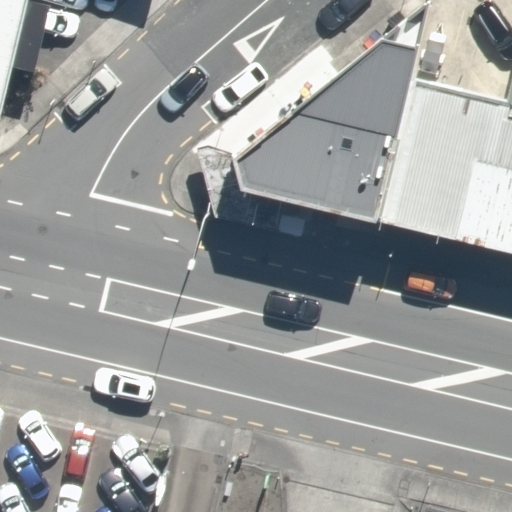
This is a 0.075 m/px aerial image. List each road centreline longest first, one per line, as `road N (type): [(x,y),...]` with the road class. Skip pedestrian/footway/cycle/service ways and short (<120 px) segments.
road 1 (secondary): [(61,286),(511,394)]
road 2 (residential): [(61,286),(87,197),(138,112),(265,0)]
